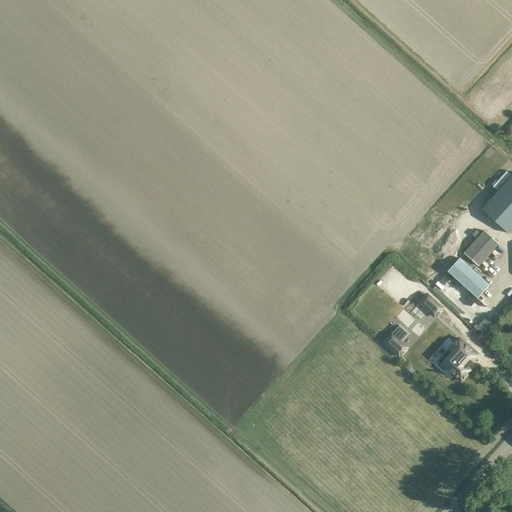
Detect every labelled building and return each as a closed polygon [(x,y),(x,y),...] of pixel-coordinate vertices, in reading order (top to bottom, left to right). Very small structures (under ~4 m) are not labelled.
[(508,233),(511,229),(511,175),(482,209),(508,233)] [(478,222),(465,237),(469,241),(483,226),(478,222)] [(479,265),(499,243),(485,230),(465,253),(479,265)] [(478,298),(490,285),(460,258),(448,271),(478,298)] [(427,294),(420,303),(435,316),(436,314),(437,315),(442,310),(441,309),(442,308),(427,294)] [(399,325),(384,342),(399,355),(401,354),(401,355),(406,349),(405,349),(407,347),(401,342),(408,333),(399,325)] [(459,338),(439,361),(461,381),(464,378),(465,378),(466,378),(467,377),(468,377),(468,376),(469,376),(469,375),(469,374),(469,373),(469,372),(472,369),(468,366),(478,355),(459,338)] [(413,374),(416,371),(407,364),(405,367),(413,374)]
